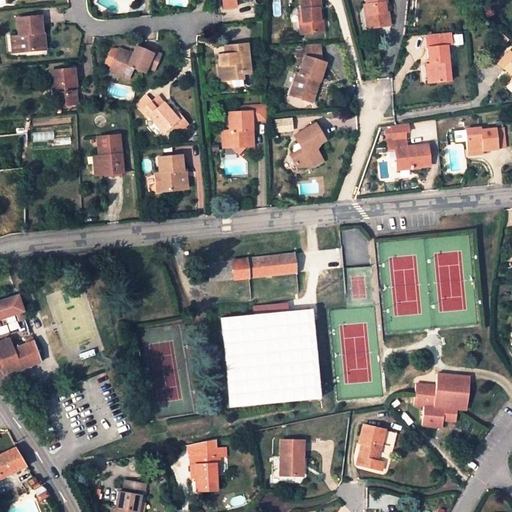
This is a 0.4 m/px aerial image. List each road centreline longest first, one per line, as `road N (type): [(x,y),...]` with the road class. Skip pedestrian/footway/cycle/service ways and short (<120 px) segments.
road 1 (unclassified): [(0,253),(342,215)]
road 2 (unclassified): [(342,215),(511,198)]
road 3 (residential): [(193,45),(182,21),(96,28),(81,18),(78,0)]
road 4 (residential): [(378,88),(342,215)]
road 5 (unclassified): [(71,511),(0,402)]
